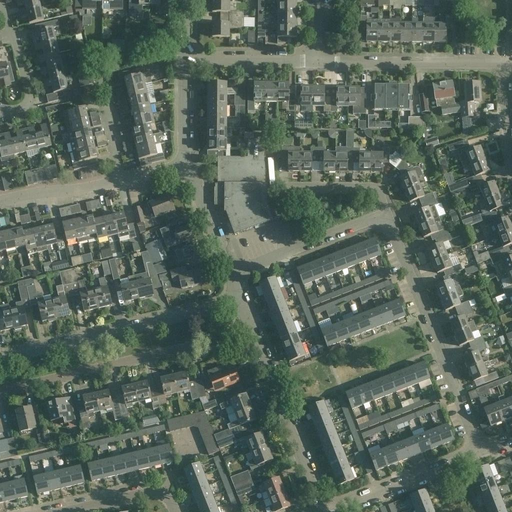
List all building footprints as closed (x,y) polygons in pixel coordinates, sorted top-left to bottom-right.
[(40,9),(38,0),(20,0),(16,1),(17,7),(24,5),(26,12),(40,9)] [(102,3),(102,0),(81,0),(82,10),(96,10),(96,3),(102,3)] [(102,0),(102,3),(109,3),(109,11),(123,10),(122,0),(102,0)] [(149,7),(149,0),(134,0),(135,3),(129,3),(129,15),(143,15),(143,7),(149,7)] [(149,0),(149,7),(155,7),(155,15),(169,15),(169,3),(164,3),(164,0),(149,0)] [(220,14),(220,20),(244,20),(244,14),(229,14),(229,1),(212,1),(212,14),(220,14)] [(277,6),(277,17),(296,18),(296,6),(277,6)] [(26,12),(19,13),(20,19),(27,17),(29,25),(43,21),(40,9),(26,12)] [(445,25),(435,25),(435,43),(445,43),(446,29),(452,30),(452,16),(445,16),(445,25)] [(277,17),(277,28),(296,29),(296,18),(277,17)] [(379,43),(379,24),(367,24),(367,17),(360,17),(360,41),(367,41),(367,43),(379,43)] [(424,17),(424,25),(423,43),(435,43),(435,25),(435,17),(424,17)] [(412,18),(412,24),(412,43),(423,43),(424,25),(418,25),(418,18),(412,18)] [(244,20),(220,20),(220,26),(211,26),(211,39),(228,40),(229,30),(244,30),(244,20)] [(41,45),(56,42),(53,29),(58,28),(57,22),(35,27),(36,33),(31,34),(32,40),(34,46),(41,44),(41,45)] [(379,24),(379,43),(390,43),(390,24),(379,24)] [(401,24),(390,24),(390,43),(401,43),(401,24)] [(412,24),(401,24),(401,43),(412,43),(412,24)] [(296,29),(277,28),(277,46),(285,46),(285,40),(296,40),(296,29)] [(125,52),(125,41),(112,41),(112,52),(125,52)] [(41,44),(34,46),(35,52),(42,50),(44,57),(44,58),(59,54),(56,42),(41,45),(41,44)] [(44,58),(44,57),(37,58),(38,65),(45,63),(47,69),(47,70),(62,66),(59,54),(44,58)] [(6,63),(11,83),(14,82),(10,62),(6,63)] [(6,63),(0,64),(0,79),(4,79),(6,86),(11,85),(11,83),(6,63)] [(47,70),(47,69),(40,71),(41,76),(48,75),(50,81),(50,82),(64,78),(62,66),(47,70)] [(127,90),(145,86),(142,76),(149,74),(147,68),(128,73),(129,78),(124,79),(127,90)] [(35,72),(26,74),(27,80),(36,78),(35,72)] [(79,82),(92,79),(91,72),(77,76),(79,82)] [(50,82),(50,81),(43,83),(44,89),(51,87),(53,95),(57,94),(64,92),(67,91),(64,78),(50,82)] [(94,85),(92,79),(79,82),(80,88),(94,85)] [(373,86),(372,112),(411,112),(411,87),(399,87),(399,84),(389,84),(389,83),(385,83),(385,86),(373,86)] [(248,97),(248,112),(254,112),(254,103),(266,103),(266,84),(254,84),(254,85),(254,97),(248,97)] [(266,84),(266,103),(277,103),(277,84),(266,84)] [(277,84),(277,103),(283,103),(283,110),(288,110),(288,112),(295,112),(295,98),(288,97),(289,86),(289,84),(277,84)] [(450,84),(433,87),(434,95),(435,95),(437,108),(441,108),(442,117),(460,114),(458,105),(454,106),(450,84)] [(466,104),(461,105),(462,119),(474,118),(473,104),(480,103),(479,84),(464,85),(466,104)] [(207,85),(207,96),(226,96),(226,85),(207,85)] [(147,96),(145,86),(127,90),(129,100),(147,96)] [(295,98),(295,112),(301,112),(301,107),(313,107),(313,88),(301,88),(301,98),(295,98)] [(313,88),(313,107),(324,107),(324,112),(330,112),(330,97),(324,97),(324,88),(313,88)] [(330,97),(330,112),(331,112),(337,112),(337,107),(349,107),(349,88),(337,88),(337,97),(330,97)] [(349,88),(349,107),(353,107),(353,113),(353,114),(366,115),(366,113),(366,98),(359,98),(359,89),(359,88),(349,88)] [(427,95),(419,96),(421,114),(429,112),(427,95)] [(147,96),(129,100),(131,110),(149,106),(147,96)] [(226,96),(207,96),(207,107),(226,107),(226,96)] [(59,106),(46,109),(47,116),(60,113),(59,106)] [(149,106),(131,110),(134,120),(152,115),(149,106)] [(207,107),(207,118),(226,119),(226,107),(207,107)] [(69,124),(87,119),(85,108),(66,113),(69,124)] [(152,115),(134,120),(136,129),(136,130),(150,126),(150,127),(154,126),(152,115)] [(368,116),(368,129),(385,128),(385,123),(375,123),(375,122),(375,116),(368,116)] [(207,118),(207,129),(226,130),(226,119),(207,118)] [(398,124),(398,130),(424,131),(422,118),(408,118),(408,124),(398,124)] [(87,119),(69,124),(71,134),(90,129),(87,119)] [(41,134),(35,136),(34,136),(38,150),(51,147),(49,139),(46,126),(40,127),(41,134)] [(136,130),(136,129),(131,130),(134,141),(152,136),(150,127),(150,126),(136,130)] [(29,137),(23,138),(22,139),(26,153),(38,150),(34,136),(35,136),(33,128),(27,130),(29,137)] [(90,129),(71,134),(67,134),(70,144),(74,143),(78,142),(92,139),(90,129)] [(207,129),(207,141),(226,141),(226,130),(207,129)] [(17,140),(10,141),(10,142),(13,156),(26,153),(22,139),(23,138),(21,131),(15,133),(17,140)] [(336,154),(335,173),(347,173),(347,163),(354,163),(354,149),(353,149),(354,133),(354,132),(346,132),(346,133),(346,148),(336,148),(336,154)] [(10,142),(10,141),(9,134),(0,136),(0,156),(1,159),(13,156),(10,142)] [(152,136),(134,141),(136,150),(147,148),(154,146),(152,136)] [(437,138),(425,142),(428,149),(439,145),(437,138)] [(92,139),(78,142),(74,143),(76,153),(95,149),(92,139)] [(131,141),(123,143),(125,153),(133,151),(132,145),(131,141)] [(226,141),(207,141),(207,153),(226,153),(226,141)] [(266,141),(253,141),(247,141),(247,153),(247,158),(217,158),(217,185),(215,185),(215,200),(215,202),(216,204),(224,204),(224,213),(226,213),(233,232),(234,236),(272,222),(266,205),(266,186),(266,141)] [(318,148),(318,163),(324,163),(324,173),(335,173),(336,154),(325,154),(325,149),(322,149),(322,142),(318,142),(318,148)] [(467,142),(447,147),(449,153),(468,147),(467,142)] [(354,149),(354,163),(359,163),(359,173),(372,173),(372,154),(360,154),(360,149),(358,149),(358,143),(354,143),(354,149)] [(157,157),(154,146),(147,148),(136,150),(139,161),(150,158),(152,164),(167,161),(165,155),(157,157)] [(282,148),(282,163),(288,163),(288,172),(300,172),(300,154),(294,154),(294,148),(282,148)] [(300,154),(300,172),(311,172),(311,163),(318,163),(318,148),(311,148),(311,154),(300,154)] [(480,148),(471,151),(469,148),(460,151),(462,155),(458,156),(461,163),(463,168),(484,159),(484,158),(485,158),(483,152),(482,153),(480,148)] [(95,149),(76,153),(73,154),(75,164),(72,165),(74,171),(89,168),(87,161),(97,159),(95,149)] [(372,154),(372,173),(383,173),(383,164),(389,164),(389,163),(389,156),(389,149),(382,149),(382,154),(372,154)] [(389,156),(389,163),(396,169),(402,161),(404,159),(395,152),(392,156),(389,156)] [(484,159),(463,168),(465,173),(472,170),(475,177),(461,182),(463,188),(469,186),(483,180),(481,175),(489,172),(487,167),(488,167),(486,161),(485,161),(484,159)] [(404,191),(425,183),(423,179),(417,181),(415,175),(423,171),(421,165),(400,173),(402,178),(400,179),(404,191)] [(56,166),(49,168),(53,181),(59,180),(56,166)] [(30,172),(34,186),(40,184),(37,171),(30,172)] [(34,186),(30,172),(25,173),(28,187),(34,186)] [(8,178),(2,179),(5,192),(11,191),(8,178)] [(483,180),(469,186),(470,189),(471,192),(480,189),(483,196),(477,198),(478,203),(499,195),(498,194),(499,193),(497,188),(496,188),(494,183),(485,186),(483,180)] [(425,183),(404,191),(409,204),(418,200),(420,205),(434,199),(432,194),(423,197),(421,191),(427,188),(425,183)] [(458,184),(448,188),(450,193),(460,189),(458,184)] [(499,195),(478,203),(480,208),(483,215),(481,216),(483,221),(483,222),(497,217),(494,211),(503,207),(501,202),(502,202),(500,196),(499,197),(499,195)] [(169,196),(147,205),(149,210),(152,209),(156,218),(174,211),(169,196)] [(434,199),(420,205),(422,211),(413,215),(418,226),(439,218),(437,214),(431,216),(428,209),(437,206),(434,199)] [(140,207),(133,210),(139,226),(146,223),(140,207)] [(115,225),(118,235),(119,240),(129,237),(129,239),(135,238),(132,225),(126,226),(124,214),(113,217),(115,225)] [(462,222),(465,229),(483,222),(483,221),(481,216),(462,222)] [(93,217),(82,220),(87,238),(96,236),(97,235),(93,222),(94,222),(93,217)] [(113,217),(104,219),(108,238),(118,235),(115,225),(113,217)] [(492,238),(511,230),(511,225),(511,223),(510,223),(508,218),(499,222),(497,217),(483,222),(485,228),(488,227),(490,234),(492,238)] [(434,240),(448,235),(446,229),(443,230),(439,218),(418,226),(423,239),(430,236),(432,241),(434,240)] [(104,219),(94,222),(93,222),(97,235),(96,236),(96,238),(97,240),(108,238),(104,219)] [(87,238),(82,220),(72,222),(77,240),(78,245),(88,242),(87,238)] [(77,240),(72,222),(62,224),(66,243),(77,240)] [(193,240),(187,226),(180,229),(179,228),(173,230),(174,232),(169,233),(167,228),(159,231),(166,249),(173,247),(172,244),(178,242),(179,245),(185,243),(189,241),(193,240)] [(42,229),(46,247),(56,245),(58,252),(65,250),(61,237),(55,238),(53,227),(42,229)] [(22,234),(23,234),(22,232),(22,229),(12,232),(14,243),(16,250),(24,248),(25,248),(25,247),(22,234)] [(46,247),(42,229),(32,232),(36,250),(46,247)] [(489,253),(491,259),(505,254),(510,252),(510,251),(508,247),(509,246),(511,245),(511,230),(492,238),(494,243),(500,241),(503,247),(489,253)] [(458,231),(448,235),(434,240),(436,246),(427,250),(429,255),(428,255),(430,260),(431,260),(432,262),(453,254),(451,249),(448,242),(461,237),(458,231)] [(14,243),(12,232),(2,234),(6,252),(8,258),(17,256),(16,250),(14,243)] [(32,232),(23,234),(22,234),(25,247),(25,248),(25,250),(26,252),(36,250),(32,232)] [(363,244),(369,261),(380,256),(374,240),(363,244)] [(152,255),(163,250),(159,241),(148,246),(152,255)] [(189,241),(185,243),(187,248),(179,251),(183,261),(196,256),(196,255),(198,254),(195,247),(193,248),(192,246),(191,247),(189,241)] [(363,244),(352,249),(358,265),(369,261),(363,244)] [(103,260),(113,257),(111,251),(111,249),(101,252),(103,260)] [(358,265),(352,249),(341,253),(347,269),(358,265)] [(163,250),(152,255),(155,264),(167,259),(163,250)] [(148,253),(142,254),(149,273),(155,272),(148,253)] [(347,269),(341,253),(330,257),(336,274),(347,269)] [(453,254),(432,262),(433,264),(432,264),(434,270),(435,269),(437,274),(443,272),(445,277),(462,270),(460,264),(451,268),(448,261),(454,258),(453,254)] [(511,257),(507,259),(505,254),(491,259),(493,265),(502,262),(505,269),(499,271),(501,275),(511,270),(511,257)] [(330,257),(319,262),(325,278),(336,274),(330,257)] [(108,262),(112,276),(113,282),(120,281),(115,261),(108,262)] [(52,271),(50,262),(43,264),(45,273),(52,271)] [(112,276),(108,262),(102,264),(105,278),(112,276)] [(325,278),(319,262),(308,266),(314,282),(325,278)] [(314,282),(308,266),(296,271),(302,287),(314,282)] [(178,270),(170,272),(173,282),(180,280),(182,289),(201,285),(198,271),(187,274),(185,268),(178,270)] [(74,270),(67,272),(73,298),(80,296),(84,313),(98,310),(95,298),(93,292),(86,294),(85,288),(84,283),(78,285),(78,284),(77,284),(74,270)] [(375,277),(377,282),(388,277),(385,270),(374,275),(375,277)] [(462,270),(445,277),(442,278),(444,284),(435,288),(440,299),(460,291),(459,287),(456,280),(459,279),(459,278),(457,273),(462,270)] [(505,294),(511,291),(511,270),(501,275),(503,280),(509,278),(511,285),(503,288),(505,294)] [(59,300),(51,302),(56,320),(69,317),(65,300),(73,298),(67,272),(59,274),(63,287),(56,288),(59,300)] [(292,285),(297,283),(292,272),(288,274),(292,285)] [(134,277),(133,277),(139,300),(153,297),(148,274),(140,275),(142,282),(135,284),(134,277)] [(13,282),(12,275),(2,277),(3,283),(3,284),(13,282)] [(139,300),(133,277),(128,278),(129,285),(121,287),(125,303),(139,300)] [(375,277),(364,281),(366,286),(377,282),(375,277)] [(95,298),(98,310),(111,307),(104,279),(98,281),(101,291),(93,292),(95,298)] [(262,297),(279,290),(274,279),(258,285),(262,297)] [(364,281),(353,286),(355,290),(366,286),(364,281)] [(378,285),(380,290),(391,286),(390,281),(378,285)] [(297,283),(292,285),(296,296),(301,294),(297,283)] [(380,290),(378,285),(367,290),(369,294),(380,290)] [(355,290),(353,286),(342,290),(344,295),(355,290)] [(26,288),(18,289),(21,302),(29,300),(26,288)] [(279,290),(262,297),(267,308),(283,301),(279,290)] [(342,290),(331,294),(333,299),(344,295),(342,290)] [(369,294),(367,290),(356,294),(358,299),(369,294)] [(463,297),(460,291),(440,299),(445,312),(454,308),(456,313),(470,308),(467,302),(459,306),(457,299),(463,297)] [(301,294),(296,296),(301,307),(305,305),(301,294)] [(333,299),(331,294),(320,298),(322,303),(333,299)] [(356,294),(346,298),(347,303),(358,299),(356,294)] [(56,320),(51,302),(44,304),(43,298),(37,299),(42,323),(56,320)] [(322,303),(320,298),(309,303),(311,308),(322,303)] [(346,298),(335,303),(336,307),(347,303),(346,298)] [(171,310),(178,307),(175,299),(167,302),(171,310)] [(287,312),(283,301),(267,308),(271,319),(287,312)] [(398,302),(387,306),(393,322),(404,318),(398,302)] [(17,310),(9,312),(14,330),(27,327),(21,303),(15,304),(17,310)] [(336,307),(335,303),(324,307),(325,312),(336,307)] [(310,316),(305,305),(301,307),(305,318),(310,316)] [(387,306),(375,310),(382,326),(393,322),(387,306)] [(14,330),(9,312),(2,313),(0,307),(0,332),(0,333),(14,330)] [(325,312),(324,307),(312,311),(314,316),(325,312)] [(470,308),(456,313),(458,319),(449,323),(454,335),(474,327),(473,322),(467,325),(464,318),(472,315),(470,308)] [(375,310),(364,315),(371,331),(382,326),(375,310)] [(292,323),(287,312),(271,319),(275,330),(292,323)] [(364,315),(353,319),(360,335),(371,331),(364,315)] [(310,316),(305,318),(309,329),(314,327),(310,316)] [(353,319),(342,323),(349,339),(360,335),(353,319)] [(296,334),(292,323),(275,330),(279,341),(296,334)] [(349,339),(342,323),(331,327),(338,344),(349,339)] [(338,344),(331,327),(320,332),(326,348),(338,344)] [(476,332),(474,327),(454,335),(459,347),(468,343),(470,349),(484,343),(481,338),(473,341),(470,334),(476,332)] [(296,334),(279,341),(284,352),(300,345),(296,334)] [(318,338),(314,340),(318,351),(323,349),(318,338)] [(484,343),(470,349),(472,355),(463,358),(468,370),(488,362),(487,358),(480,360),(478,353),(486,350),(484,343)] [(305,357),(300,345),(284,352),(288,363),(305,357)] [(490,367),(488,362),(468,370),(472,382),(481,379),(484,384),(498,379),(495,373),(487,376),(484,369),(490,367)] [(422,364),(412,368),(418,384),(428,380),(422,364)] [(224,366),(206,372),(214,392),(238,383),(233,370),(226,372),(224,366)] [(412,368),(401,372),(407,388),(418,384),(412,368)] [(197,399),(193,382),(187,384),(185,374),(184,374),(183,372),(177,374),(177,375),(172,377),(176,393),(187,390),(190,400),(197,399)] [(407,388),(401,372),(390,376),(396,393),(407,388)] [(176,393),(172,377),(166,378),(165,376),(159,378),(160,380),(159,380),(161,389),(155,391),(158,405),(165,403),(163,396),(176,393)] [(396,393),(390,376),(379,381),(386,397),(396,393)] [(500,386),(511,382),(509,377),(498,381),(500,386)] [(193,382),(197,399),(204,397),(201,380),(193,382)] [(139,384),(133,386),(137,402),(144,401),(145,403),(150,402),(151,409),(158,408),(158,405),(155,391),(148,393),(146,383),(145,383),(144,381),(138,383),(139,384)] [(379,381),(368,385),(374,401),(386,397),(379,381)] [(498,381),(487,385),(489,390),(500,386),(498,381)] [(122,398),(117,400),(121,417),(123,424),(128,423),(124,405),(137,402),(133,386),(127,387),(127,385),(120,387),(121,389),(120,389),(122,398)] [(368,385),(356,390),(362,406),(374,401),(368,385)] [(489,390),(487,385),(476,390),(478,395),(489,391),(489,390)] [(121,417),(117,400),(109,401),(107,392),(106,392),(106,390),(99,392),(100,394),(94,395),(98,412),(111,409),(112,416),(120,414),(120,417),(121,417)] [(362,406),(356,390),(344,394),(351,410),(362,406)] [(98,412),(94,395),(88,397),(88,395),(81,396),(84,408),(78,410),(81,424),(88,422),(86,415),(98,412)] [(233,414),(250,407),(245,395),(218,406),(220,411),(230,407),(233,414)] [(341,409),(345,407),(341,396),(336,398),(341,409)] [(435,396),(425,400),(426,405),(436,401),(435,396)] [(58,420),(59,423),(59,425),(74,422),(69,399),(46,404),(50,422),(51,422),(58,420)] [(216,400),(203,405),(205,410),(219,405),(216,400)] [(426,405),(425,400),(414,405),(415,409),(426,405)] [(511,419),(505,401),(495,405),(501,423),(511,419)] [(311,421),(327,414),(323,403),(306,409),(311,421)] [(415,409),(414,405),(402,409),(404,414),(415,409)] [(438,405),(427,409),(429,414),(440,409),(438,405)] [(501,423),(495,405),(483,410),(489,423),(490,427),(490,428),(501,423)] [(216,442),(217,445),(219,450),(219,449),(235,443),(232,436),(239,433),(237,427),(255,420),(250,408),(250,407),(233,414),(236,421),(226,425),(228,430),(223,432),(226,438),(216,442)] [(350,418),(345,407),(341,409),(345,420),(350,418)] [(30,408),(15,412),(20,433),(35,429),(30,408)] [(404,414),(402,409),(392,413),(393,418),(404,414)] [(427,409),(416,414),(418,418),(429,414),(427,409)] [(205,413),(189,417),(192,428),(194,428),(198,429),(197,428),(209,423),(205,413)] [(392,413),(380,418),(382,422),(393,418),(392,413)] [(327,414),(311,421),(315,432),(331,425),(327,414)] [(418,418),(416,414),(405,418),(407,422),(418,418)] [(187,430),(192,428),(189,417),(184,418),(187,430)] [(181,431),(187,430),(184,418),(178,419),(181,431)] [(354,429),(350,418),(345,420),(349,431),(354,429)] [(380,418),(368,422),(370,427),(382,422),(380,418)] [(405,418),(394,422),(396,427),(407,422),(405,418)] [(175,432),(181,431),(178,419),(172,421),(175,432)] [(370,427),(368,422),(357,427),(359,431),(370,427)] [(396,427),(394,422),(383,426),(385,431),(396,427)] [(198,429),(200,433),(211,429),(209,423),(197,428),(198,429)] [(331,425),(315,432),(319,443),(336,436),(331,425)] [(383,426),(372,431),(374,435),(385,431),(383,426)] [(446,426),(435,430),(441,446),(453,442),(446,426)] [(213,434),(211,429),(200,433),(202,439),(213,434)] [(358,440),(354,429),(349,431),(353,442),(358,440)] [(441,446),(435,430),(424,434),(430,451),(441,446)] [(374,435),(372,431),(360,435),(362,440),(374,435)] [(40,446),(41,451),(47,449),(44,434),(37,435),(40,446)] [(202,439),(204,444),(216,440),(213,434),(202,439)] [(250,453),(266,447),(261,434),(252,437),(252,436),(239,441),(242,449),(248,446),(250,453)] [(430,451),(424,434),(413,439),(419,455),(430,451)] [(336,436),(319,443),(324,454),(340,447),(336,436)] [(1,443),(0,443),(0,457),(1,460),(17,456),(13,438),(1,441),(1,443)] [(413,439),(402,443),(408,459),(419,455),(413,439)] [(206,450),(217,445),(216,442),(216,440),(204,444),(206,450)] [(358,440),(353,442),(358,453),(362,451),(358,440)] [(97,446),(95,441),(79,445),(80,450),(97,446)] [(402,443),(391,447),(397,464),(408,459),(402,443)] [(79,445),(64,449),(65,454),(80,450),(79,445)] [(209,457),(220,452),(219,449),(219,450),(217,445),(206,450),(209,456),(209,457)] [(168,447),(158,449),(162,466),(172,463),(168,447)] [(266,447),(250,453),(253,460),(247,462),(250,471),(264,466),(263,464),(271,461),(266,447)] [(344,458),(340,447),(324,454),(328,465),(344,458)] [(397,464),(391,447),(380,452),(386,468),(397,464)] [(158,449),(147,452),(151,468),(162,466),(158,449)] [(367,462),(362,451),(358,453),(362,464),(367,462)] [(151,468),(147,452),(135,454),(139,471),(151,468)] [(386,468),(380,452),(369,456),(375,472),(386,468)] [(139,471),(135,454),(123,457),(128,474),(139,471)] [(218,470),(223,468),(219,456),(214,458),(218,470)] [(128,474),(123,457),(112,460),(116,477),(128,474)] [(349,469),(344,458),(328,465),(332,476),(349,469)] [(116,477),(112,460),(101,463),(105,479),(116,477)] [(367,462),(362,464),(366,475),(371,474),(367,462)] [(105,479),(101,463),(87,466),(91,482),(105,479)] [(187,482),(203,476),(199,464),(182,471),(187,482)] [(79,467),(69,470),(73,486),(83,484),(79,467)] [(476,485),(492,478),(488,467),(471,474),(476,485)] [(228,479),(223,468),(218,470),(223,481),(228,479)] [(349,469),(332,476),(337,487),(353,481),(349,469)] [(69,470),(58,473),(62,489),(73,486),(69,470)] [(245,480),(251,479),(248,471),(230,478),(233,485),(245,480)] [(58,473),(46,475),(50,492),(62,489),(58,473)] [(50,492),(46,475),(33,478),(37,495),(50,492)] [(207,487),(203,476),(187,482),(191,493),(207,487)] [(492,478),(476,485),(480,496),(496,489),(492,478)] [(228,479),(223,481),(227,492),(232,490),(228,479)] [(255,490),(251,479),(245,480),(233,485),(237,497),(255,490)] [(268,499),(284,493),(278,479),(260,487),(262,493),(265,492),(268,499)] [(13,483),(17,500),(27,498),(23,481),(13,483)] [(17,500),(13,483),(1,486),(5,503),(17,500)] [(502,486),(498,487),(504,508),(508,507),(502,486)] [(207,487),(191,493),(195,504),(211,498),(207,487)] [(496,489),(480,496),(484,507),(501,500),(496,489)] [(236,501),(232,490),(227,492),(231,503),(236,501)] [(413,508),(429,502),(425,492),(409,498),(413,508)] [(277,511),(289,508),(284,493),(268,499),(271,507),(268,508),(269,511),(277,511)] [(206,511),(216,509),(211,498),(195,504),(198,511),(206,511)] [(501,500),(484,507),(486,511),(502,511),(505,511),(501,500)] [(236,501),(231,503),(234,511),(239,511),(240,511),(236,501)] [(432,511),(429,502),(413,508),(414,511),(432,511)]
